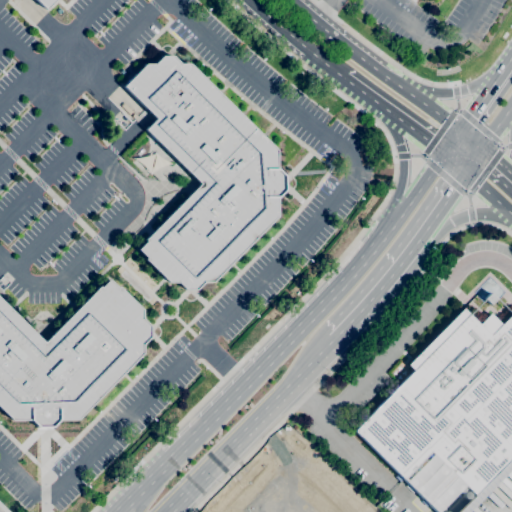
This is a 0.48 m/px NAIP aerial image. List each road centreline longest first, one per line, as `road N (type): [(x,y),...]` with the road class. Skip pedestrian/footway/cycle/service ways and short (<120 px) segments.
road 1 (secondary): [(378,240),(126,505)]
road 2 (secondary): [(168,511),(335,342)]
road 3 (secondary): [(460,131),(290,0)]
road 4 (secondary): [(341,78),(465,173)]
road 5 (secondary): [(384,109),(402,156),(401,180),(378,240)]
road 6 (secondary): [(335,342),(418,242)]
road 7 (secondary): [(511,52),(455,92),(397,85)]
